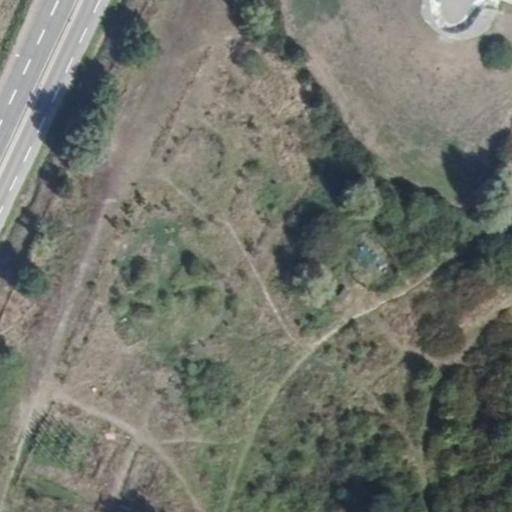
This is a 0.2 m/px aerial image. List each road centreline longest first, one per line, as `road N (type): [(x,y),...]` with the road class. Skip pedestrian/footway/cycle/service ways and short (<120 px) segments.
road 1 (primary): [(0,241),(109,0)]
road 2 (primary): [(0,198),(98,0)]
road 3 (primary): [(72,0),(0,150)]
road 4 (primary): [(61,0),(0,131)]
